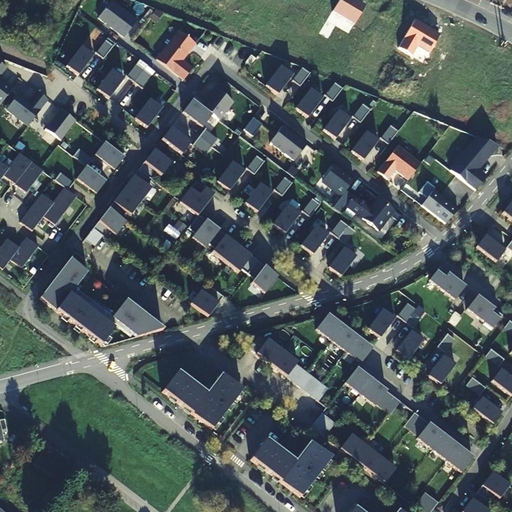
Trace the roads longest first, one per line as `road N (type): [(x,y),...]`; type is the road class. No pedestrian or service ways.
road 1 (residential): [(28,301),(210,65),(444,238)]
road 2 (residential): [(428,251),(337,292),(88,361)]
road 3 (residential): [(282,511),(88,361)]
road 4 (residential): [(149,511),(0,398)]
